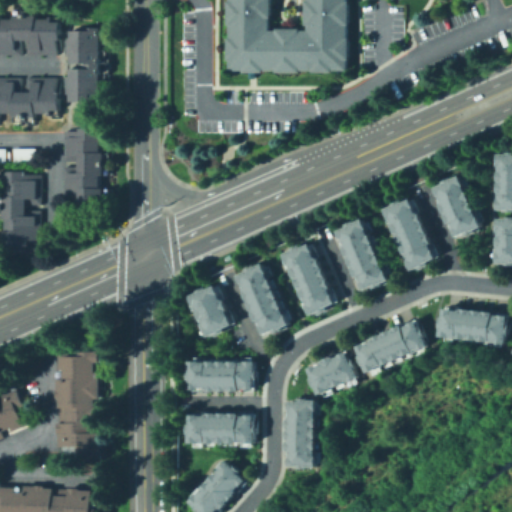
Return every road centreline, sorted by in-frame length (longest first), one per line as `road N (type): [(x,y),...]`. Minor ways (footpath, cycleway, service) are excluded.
road 1 (tertiary): [(146,256),(148,511)]
road 2 (primary): [(440,122),(245,211)]
road 3 (primary): [(146,256),(0,320)]
road 4 (tertiary): [(145,0),(145,158)]
